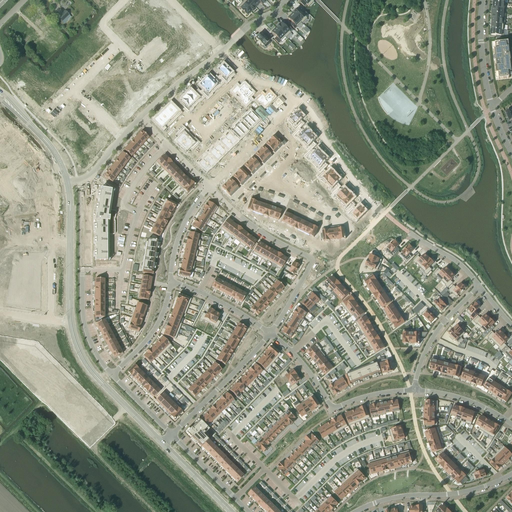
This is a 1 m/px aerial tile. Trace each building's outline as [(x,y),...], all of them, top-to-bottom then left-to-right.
[(248,0),(244,0),(243,2),(252,11),(256,7),(248,0)] [(153,4),(148,9),(151,11),(152,10),(157,14),(164,7),(160,2),(155,7),(153,4)] [(243,2),(238,7),(243,12),(244,12),(247,16),(252,11),(243,2)] [(164,7),(157,14),(161,18),(159,20),(162,22),(166,18),(164,15),(168,11),(164,7)] [(297,8),(292,13),(301,22),(302,23),(307,18),(306,17),(308,15),(304,11),(302,13),(297,8)] [(65,11),(58,18),(64,24),(71,17),(65,11)] [(292,13),(288,18),(292,23),(290,25),(294,29),(301,22),(292,13)] [(111,23),(111,24),(116,28),(123,20),(119,16),(114,21),(113,20),(111,23)] [(169,21),(165,25),(167,28),(169,26),(173,30),(180,23),(176,19),(172,23),(169,21)] [(123,20),(116,28),(120,32),(127,25),(123,20)] [(180,23),(173,30),(177,35),(176,36),(178,39),(183,34),(180,32),(185,27),(180,23)] [(281,23),(276,28),(285,37),(286,38),(293,31),(288,26),(286,28),(281,23)] [(127,25),(120,32),(124,36),(132,29),(127,25)] [(276,28),(271,33),(276,37),(274,39),(278,44),(285,37),(276,28)] [(124,36),(128,41),(129,41),(136,33),(132,29),(124,36)] [(492,29),(491,35),(496,35),(496,39),(501,38),(501,36),(504,36),(504,35),(504,30),(492,29)] [(136,33),(129,41),(133,45),(140,38),(136,33)] [(261,33),(256,38),(258,41),(261,44),(261,43),(263,45),(262,46),(264,49),(265,48),(270,43),(269,41),(271,39),(265,33),(263,35),(261,33)] [(97,35),(93,39),(100,46),(101,46),(105,42),(100,38),(100,37),(98,35),(97,35)] [(140,38),(133,45),(137,49),(145,42),(140,38)] [(93,39),(89,43),(97,50),(100,46),(93,39)] [(199,42),(195,46),(202,54),(203,53),(204,54),(206,51),(206,50),(206,49),(199,42)] [(511,74),(511,63),(511,53),(510,54),(509,51),(508,42),(492,44),(496,80),(511,78),(511,74)] [(89,43),(85,47),(93,54),(97,50),(89,43)] [(189,49),(186,51),(191,56),(193,53),(198,58),(202,54),(195,46),(190,50),(189,49)] [(85,47),(82,50),(89,58),(93,54),(85,47)] [(82,50),(78,54),(85,62),(89,58),(82,50)] [(179,55),(175,59),(182,67),(187,62),(182,58),(185,55),(180,51),(178,53),(179,55)] [(78,54),(74,58),(81,65),(85,62),(78,54)] [(74,58),(70,62),(77,69),(78,69),(81,66),(81,65),(74,58)] [(169,62),(166,64),(171,69),(174,66),(178,71),(182,67),(175,59),(171,63),(169,62)] [(127,60),(124,64),(131,71),(134,68),(127,60)] [(70,62),(66,66),(73,73),(77,69),(70,62)] [(124,64),(120,67),(128,75),(131,71),(124,64)] [(220,68),(219,70),(223,75),(221,77),(226,82),(229,80),(228,79),(232,74),(228,70),(229,70),(226,67),(226,68),(223,65),(220,68)] [(66,66),(62,69),(70,77),(73,73),(66,66)] [(162,70),(158,74),(165,82),(170,77),(165,73),(168,71),(163,66),(160,69),(162,70)] [(120,67),(117,71),(124,78),(128,75),(120,67)] [(62,69),(58,73),(66,81),(70,77),(62,69)] [(22,71),(15,79),(19,82),(26,75),(22,71)] [(117,71),(113,74),(121,81),(124,78),(117,71)] [(58,73),(55,77),(62,84),(62,85),(66,81),(58,73)] [(113,74),(110,78),(117,85),(121,81),(113,74)] [(152,77),(149,79),(154,84),(156,82),(161,86),(165,82),(158,74),(154,79),(152,77)] [(19,82),(18,83),(22,87),(22,86),(30,79),(26,75),(19,82)] [(209,76),(204,81),(213,90),(218,86),(218,87),(221,84),(216,78),(214,81),(209,76)] [(55,77),(51,81),(58,88),(62,84),(55,77)] [(110,78),(107,81),(114,88),(117,85),(110,78)] [(30,79),(22,86),(26,90),(34,83),(30,79)] [(107,81),(103,84),(111,91),(114,88),(107,81)] [(204,81),(200,85),(205,90),(202,92),(207,98),(210,95),(209,94),(213,90),(204,81)] [(149,82),(146,86),(153,93),(156,90),(149,82)] [(34,83),(26,90),(30,94),(37,87),(34,83)] [(103,84),(100,88),(107,95),(111,91),(103,84)] [(237,86),(232,91),(235,94),(237,92),(241,96),(239,98),(240,98),(249,89),(244,84),(240,89),(237,86)] [(146,86),(142,89),(150,96),(153,93),(146,86)] [(37,87),(30,94),(34,98),(41,91),(37,87)] [(100,88),(96,91),(104,98),(107,95),(100,88)] [(142,89),(139,93),(146,100),(150,96),(142,89)] [(249,89),(240,98),(244,102),(243,103),(246,105),(251,100),(248,98),(253,93),(249,89)] [(190,90),(185,95),(186,95),(195,104),(199,100),(200,101),(202,98),(197,93),(195,95),(190,90)] [(41,91),(34,98),(38,102),(45,94),(41,91)] [(96,91),(93,95),(100,102),(104,98),(96,91)] [(139,93),(135,96),(143,103),(146,100),(139,93)] [(262,95),(257,100),(260,103),(260,102),(265,106),(269,102),(270,103),(272,100),(271,100),(274,97),(271,94),(269,93),(265,97),(262,95)] [(38,102),(37,102),(42,106),(46,101),(48,102),(49,100),(49,98),(45,94),(38,102)] [(186,95),(181,99),(186,104),(183,106),(188,112),(191,109),(191,108),(195,104),(186,95)] [(135,96),(132,99),(139,107),(143,103),(135,96)] [(132,99),(129,103),(136,110),(139,107),(132,99)] [(129,103),(125,106),(133,113),(136,110),(129,103)] [(171,104),(167,108),(175,116),(176,117),(179,113),(171,104)] [(125,106),(122,110),(129,117),(133,113),(125,106)] [(167,108),(164,111),(172,119),(175,116),(167,108)] [(122,110),(118,113),(126,120),(129,117),(122,110)] [(164,111),(161,114),(170,123),(173,119),(172,119),(164,111)] [(250,111),(246,115),(254,124),(259,120),(250,111)] [(293,117),(289,121),(293,125),(293,126),(295,129),(301,123),(298,121),(303,116),(301,114),(298,111),(296,114),(295,113),(293,116),(293,117)] [(118,113),(115,117),(122,124),(126,120),(118,113)] [(66,114),(58,123),(63,128),(66,131),(65,133),(70,138),(71,136),(76,141),(75,143),(80,148),(81,146),(84,149),(86,147),(93,154),(101,145),(103,147),(108,141),(106,140),(109,137),(98,126),(95,130),(99,134),(91,142),(68,119),(69,117),(66,114)] [(161,114),(158,117),(167,126),(170,123),(161,114)] [(245,115),(241,119),(250,128),(254,124),(246,115),(245,115)] [(158,117),(154,120),(163,129),(167,126),(158,117)] [(239,121),(234,126),(235,127),(243,135),(248,131),(239,121)] [(235,127),(231,131),(239,139),(243,135),(235,127)] [(181,137),(176,142),(181,146),(190,137),(186,133),(186,132),(183,129),(178,135),(181,137)] [(299,131),(294,136),(297,139),(297,138),(302,142),(311,133),(306,129),(302,133),(299,131)] [(142,131),(139,134),(146,141),(149,138),(142,131)] [(228,132),(223,137),(232,146),(237,142),(228,132)] [(311,133),(302,142),(306,146),(305,147),(308,150),(313,145),(311,142),(315,138),(311,133)] [(139,134),(136,137),(143,144),(146,141),(139,134)] [(274,135),(270,140),(279,149),(283,145),(284,146),(286,143),(281,138),(279,140),(274,135)] [(136,137),(133,140),(140,147),(143,144),(136,137)] [(190,137),(181,146),(185,150),(189,146),(192,148),(197,143),(195,140),(194,141),(190,137)] [(223,137),(219,141),(228,150),(232,146),(223,137)] [(133,140),(130,144),(137,150),(140,147),(133,140)] [(270,140),(266,144),(275,153),(279,149),(270,140)] [(217,143),(212,147),(221,157),(226,152),(217,143)] [(130,144),(127,147),(135,153),(137,150),(130,144)] [(263,146),(259,151),(268,160),(272,156),(263,146)] [(127,147),(124,150),(132,157),(135,153),(127,147)] [(212,147),(208,152),(217,161),(221,157),(212,147)] [(311,152),(306,157),(309,160),(309,159),(313,163),(322,154),(318,150),(314,154),(311,152)] [(259,151),(255,155),(264,164),(268,160),(259,151)] [(122,152),(119,156),(128,162),(130,158),(122,152)] [(205,154),(201,159),(210,168),(215,164),(205,154)] [(322,154),(313,163),(318,167),(317,168),(320,171),(325,166),(322,163),(327,159),(322,154)] [(164,155),(155,164),(159,168),(168,159),(164,155)] [(119,156),(117,159),(125,165),(128,162),(119,156)] [(252,157),(248,162),(257,171),(261,166),(252,157)] [(117,159),(114,163),(122,169),(125,165),(117,159)] [(168,159),(159,168),(161,166),(164,170),(172,162),(168,159)] [(201,159),(197,163),(206,172),(210,168),(201,159)] [(172,162),(164,170),(168,174),(176,167),(172,163),(172,162)] [(248,162),(244,166),(253,175),(257,171),(248,162)] [(114,163),(112,166),(120,172),(122,169),(114,163)] [(112,166),(109,170),(117,176),(120,172),(112,166)] [(176,167),(168,174),(172,178),(171,178),(171,179),(179,170),(176,167)] [(241,168),(237,172),(246,182),(250,177),(241,168)] [(109,170),(107,173),(115,179),(117,176),(109,170)] [(179,170),(171,179),(175,182),(183,174),(179,170)] [(324,172),(318,177),(321,180),(322,180),(326,184),(335,174),(331,170),(326,175),(324,172)] [(237,173),(233,177),(242,186),(246,182),(237,172),(237,173)] [(107,173),(104,176),(112,182),(115,179),(107,173)] [(183,174),(175,182),(179,186),(187,178),(183,174)] [(335,174),(326,184),(330,188),(329,189),(332,191),(337,186),(335,184),(339,179),(335,175),(335,174)] [(187,178),(179,186),(183,190),(191,181),(189,179),(189,180),(187,178)] [(230,179),(226,183),(235,192),(239,188),(230,179)] [(191,181),(183,190),(187,194),(195,185),(191,181)] [(226,183),(222,188),(231,197),(235,192),(226,183)] [(95,220),(95,221),(96,221),(96,224),(96,227),(96,230),(96,234),(96,238),(96,241),(96,244),(96,247),(96,251),(96,254),(96,257),(96,261),(107,261),(107,254),(107,247),(107,241),(107,234),(114,234),(115,234),(115,233),(115,221),(115,218),(116,212),(116,211),(115,211),(109,210),(110,203),(111,197),(112,190),(101,188),(100,192),(99,195),(99,198),(99,202),(98,205),(97,208),(97,211),(97,214),(96,214),(96,215),(95,220)] [(338,191),(333,196),(335,199),(336,198),(340,202),(349,193),(345,189),(340,193),(338,191)] [(349,193),(340,202),(344,207),(346,210),(352,205),(349,202),(354,198),(349,193)] [(251,197),(247,210),(253,212),(253,211),(257,199),(251,197)] [(165,199),(163,203),(174,209),(177,205),(165,199)] [(257,199),(253,211),(258,213),(262,201),(257,199)] [(208,201),(204,207),(214,214),(218,208),(208,201)] [(262,201),(258,213),(262,215),(267,203),(262,201)] [(163,203),(161,207),(172,213),(174,209),(163,203)] [(262,215),(268,217),(271,205),(267,204),(267,203),(262,215)] [(271,205),(268,217),(273,218),(277,206),(272,204),(271,205)] [(277,206),(273,218),(278,220),(282,208),(277,206)] [(356,206),(348,214),(351,217),(352,216),(356,220),(360,216),(361,217),(363,214),(365,211),(361,206),(358,209),(356,206)] [(159,211),(170,217),(172,213),(161,207),(162,208),(160,211),(159,211)] [(204,207),(200,214),(209,219),(213,213),(214,214),(204,207)] [(286,210),(281,221),(285,223),(291,212),(286,210)] [(159,211),(157,215),(168,221),(168,220),(170,217),(159,211)] [(291,212),(285,223),(290,225),(295,215),(295,214),(291,212)] [(200,214),(196,220),(205,225),(209,219),(200,214)] [(157,215),(155,219),(166,225),(168,221),(157,215)] [(295,215),(290,225),(293,227),(298,217),(295,215)] [(293,227),(298,230),(298,229),(302,220),(303,218),(299,216),(298,217),(293,227)] [(154,223),(164,229),(166,225),(155,219),(157,220),(155,224),(154,223)] [(228,219),(220,229),(225,233),(233,223),(228,219)] [(195,222),(192,226),(201,232),(204,227),(205,225),(196,220),(195,222)] [(306,222),(301,231),(306,233),(310,224),(311,222),(307,220),(306,222)] [(154,223),(152,227),(162,233),(164,229),(154,223)] [(233,223),(225,233),(230,236),(238,226),(237,226),(233,223)] [(310,235),(309,235),(314,237),(319,226),(315,224),(314,226),(310,235)] [(238,226),(230,236),(235,240),(242,230),(238,226)] [(153,228),(151,232),(160,237),(162,233),(152,227),(152,228),(153,228)] [(323,233),(321,234),(321,238),(323,238),(324,241),(329,241),(328,228),(322,228),(323,233)] [(242,230),(235,240),(235,239),(240,243),(239,244),(247,234),(242,230),(243,230),(242,230)] [(187,238),(200,241),(199,240),(200,235),(189,232),(188,238),(187,238)] [(247,234),(239,244),(244,247),(252,237),(247,234)] [(252,237),(244,247),(244,248),(246,246),(251,249),(257,241),(252,237)] [(187,238),(186,243),(199,246),(200,241),(187,238)] [(148,239),(142,273),(153,275),(153,271),(158,241),(148,239)] [(389,246),(385,250),(390,254),(389,255),(392,258),(397,253),(395,250),(399,245),(398,244),(395,241),(392,243),(392,242),(389,245),(390,246),(389,246)] [(259,242),(252,253),(257,256),(264,245),(259,242)] [(186,243),(185,248),(198,251),(197,251),(198,246),(199,246),(186,243)] [(264,245),(257,256),(262,259),(268,248),(264,245)] [(404,250),(400,254),(404,259),(404,260),(406,262),(412,257),(409,255),(414,250),(412,248),(409,245),(407,248),(406,247),(404,250)] [(185,248),(184,254),(196,257),(198,251),(185,248)] [(268,248),(262,259),(266,261),(273,250),(268,248)] [(273,250),(266,261),(267,262),(267,260),(272,263),(278,253),(277,253),(273,250)] [(13,256),(5,304),(40,309),(40,253),(17,253),(13,256)] [(278,253),(272,263),(276,266),(276,267),(282,256),(278,253)] [(368,260),(380,265),(382,260),(378,259),(379,256),(375,255),(375,256),(371,254),(368,260)] [(418,256),(413,261),(415,264),(416,263),(420,268),(430,258),(429,258),(425,254),(422,257),(421,258),(420,259),(418,256)] [(282,256),(276,267),(281,270),(287,259),(282,256),(283,256),(282,256)] [(430,258),(420,268),(424,272),(427,275),(432,270),(429,267),(434,263),(431,260),(430,259),(430,258)] [(183,259),(182,264),(194,267),(192,266),(193,261),(183,259)] [(368,260),(365,265),(369,267),(368,269),(372,270),(373,268),(377,270),(380,265),(368,260)] [(287,266),(283,273),(287,274),(292,277),(295,272),(296,272),(298,269),(297,268),(298,268),(299,265),(295,263),(293,262),(293,263),(290,268),(287,266)] [(180,269),(193,272),(194,267),(182,264),(180,269)] [(439,269),(434,274),(437,277),(441,281),(450,272),(446,267),(443,270),(442,271),(442,272),(439,269)] [(180,269),(178,275),(189,277),(190,272),(193,273),(193,272),(180,269)] [(450,272),(441,281),(446,285),(445,285),(448,288),(453,283),(450,280),(451,280),(452,279),(455,276),(450,272)] [(374,274),(364,281),(367,286),(368,286),(376,280),(377,279),(374,274)] [(332,276),(323,285),(328,289),(337,281),(337,280),(332,276)] [(216,278),(211,287),(212,287),(216,289),(220,280),(216,278)] [(220,280),(216,289),(219,291),(224,282),(220,280)] [(337,281),(328,289),(332,294),(334,292),(333,292),(341,285),(337,280),(337,281)] [(376,280),(368,286),(371,290),(379,284),(376,280)] [(277,281),(274,284),(281,291),(284,288),(277,281)] [(224,282),(219,291),(223,293),(228,284),(224,282)] [(454,285),(448,291),(451,294),(452,293),(456,297),(460,293),(461,294),(464,291),(463,290),(465,288),(462,285),(461,283),(456,288),(454,285)] [(228,284),(223,293),(227,295),(231,286),(228,284)] [(274,284),(271,287),(278,294),(281,291),(274,284)] [(379,284),(371,290),(373,294),(374,295),(382,289),(382,288),(379,284)] [(334,292),(332,294),(336,298),(338,296),(345,289),(341,285),(333,292),(334,292)] [(231,286),(227,295),(230,297),(235,288),(231,286)] [(271,287),(268,290),(275,297),(278,294),(271,287)] [(373,294),(376,299),(377,299),(386,293),(387,292),(384,287),(382,288),(382,289),(374,295),(373,294)] [(235,288),(230,297),(234,299),(239,290),(235,288)] [(345,289),(338,296),(342,301),(349,294),(349,293),(345,289)] [(239,290),(234,299),(238,301),(243,292),(239,290)] [(268,290),(265,293),(272,300),(275,297),(268,290)] [(243,292),(238,301),(242,303),(246,294),(243,292)] [(312,292),(307,298),(315,305),(320,300),(312,292)] [(265,293),(262,296),(270,303),(272,300),(265,293)] [(386,293),(377,299),(380,303),(389,297),(386,293)] [(179,294),(177,299),(189,304),(191,299),(179,294)] [(437,298),(433,302),(437,306),(436,307),(439,309),(440,309),(442,311),(445,308),(447,306),(442,302),(445,299),(439,294),(437,297),(437,298)] [(262,296),(259,299),(267,306),(270,303),(262,296)] [(351,296),(341,304),(344,308),(354,301),(355,301),(351,296)] [(389,297),(380,303),(383,308),(393,301),(390,296),(389,297)] [(307,298),(302,303),(309,311),(315,305),(307,298)] [(176,302),(175,304),(187,309),(189,304),(177,299),(176,301),(176,302)] [(259,299),(257,302),(264,309),(267,306),(259,299)] [(354,301),(344,308),(348,313),(358,305),(355,301),(354,301)] [(257,302),(254,305),(261,312),(264,309),(257,302)] [(421,302),(413,310),(416,315),(425,306),(421,302)] [(133,307),(133,308),(145,312),(147,306),(137,303),(136,308),(133,307)] [(394,303),(384,310),(387,315),(398,308),(394,303)] [(470,308),(466,312),(471,316),(470,317),(473,320),(478,314),(475,312),(480,307),(478,306),(476,303),(473,305),(472,304),(470,307),(470,308)] [(175,304),(173,309),(185,314),(187,309),(175,304)] [(254,305),(251,309),(258,315),(261,312),(254,305)] [(358,305),(348,313),(351,317),(353,316),(353,315),(361,309),(358,305)] [(298,307),(294,313),(303,319),(307,313),(298,307)] [(133,308),(131,313),(133,313),(143,317),(145,312),(133,308)] [(398,308),(387,315),(390,319),(401,312),(398,308)] [(173,309),(172,314),(181,318),(183,313),(185,314),(173,309)] [(203,313),(199,319),(203,321),(203,320),(209,323),(215,311),(209,309),(206,314),(203,313)] [(361,309),(353,315),(353,316),(356,320),(365,314),(361,309)] [(426,309),(422,314),(426,318),(425,319),(428,321),(431,323),(433,321),(435,319),(433,316),(430,313),(430,314),(426,309)] [(215,311),(209,323),(214,326),(213,327),(217,328),(220,322),(217,320),(220,315),(215,312),(215,311)] [(401,312),(390,319),(393,323),(393,324),(404,316),(401,312)] [(130,317),(130,318),(142,322),(143,317),(133,313),(131,318),(130,317)] [(294,313),(290,319),(299,325),(299,326),(300,326),(304,320),(303,319),(294,313)] [(172,314),(170,319),(181,324),(182,324),(179,323),(181,318),(172,314)] [(479,316),(473,322),(476,324),(477,324),(481,328),(490,319),(486,315),(483,318),(481,319),(479,316)] [(393,323),(393,324),(396,328),(407,321),(404,316),(393,324),(393,323)] [(366,317),(355,323),(358,327),(368,321),(368,320),(366,317)] [(130,318),(128,323),(140,327),(142,322),(130,318)] [(105,319),(96,324),(98,328),(107,323),(105,319)] [(167,324),(179,329),(181,324),(170,319),(168,324),(167,324)] [(290,319),(286,325),(295,331),(299,326),(299,325),(290,319)] [(490,319),(481,328),(485,332),(495,323),(492,320),(491,319),(490,319)] [(368,321),(358,327),(360,331),(371,324),(371,325),(371,324),(369,320),(368,320),(368,321)] [(107,323),(98,328),(100,331),(109,327),(107,323)] [(128,323),(126,328),(138,332),(140,327),(128,323)] [(238,323),(236,327),(245,332),(247,328),(238,323)] [(167,324),(165,329),(177,334),(179,329),(167,324)] [(371,324),(360,331),(363,335),(364,334),(373,328),(371,325),(371,324)] [(286,325),(282,332),(291,338),(295,331),(286,325)] [(453,329),(461,337),(465,333),(460,329),(461,328),(457,325),(453,329)] [(109,327),(100,331),(102,335),(111,331),(109,327)] [(236,327),(234,331),(242,336),(245,332),(236,327)] [(364,334),(366,338),(367,337),(375,332),(373,328),(364,334)] [(166,330),(164,335),(175,339),(177,334),(165,329),(166,330)] [(453,329),(448,333),(451,336),(449,337),(452,340),(454,339),(458,342),(462,338),(461,337),(453,329)] [(401,335),(401,340),(403,340),(403,343),(409,344),(409,343),(408,343),(409,333),(409,330),(403,330),(403,335),(401,335)] [(493,332),(487,337),(490,340),(491,340),(495,344),(504,335),(500,330),(497,333),(495,335),(493,332)] [(111,331),(102,335),(104,339),(113,334),(111,331)] [(234,331),(232,334),(240,339),(242,336),(234,331)] [(414,331),(414,333),(414,344),(419,344),(420,340),(420,338),(420,337),(425,337),(428,333),(420,332),(420,331),(414,331)] [(366,338),(365,338),(367,342),(370,340),(378,336),(375,332),(367,337),(366,338)] [(113,334),(104,339),(106,343),(115,338),(113,334)] [(232,334),(230,338),(238,343),(240,339),(232,334)] [(504,335),(495,344),(499,348),(498,349),(501,351),(507,346),(504,343),(508,339),(504,335)] [(370,340),(367,342),(369,346),(374,344),(380,340),(378,336),(370,340)] [(163,337),(159,340),(168,349),(172,345),(163,337)] [(115,338),(106,343),(108,346),(117,342),(115,338)] [(230,338),(227,341),(236,347),(238,343),(230,338)] [(159,340),(156,343),(165,352),(168,349),(159,340)] [(374,344),(369,346),(372,350),(373,350),(377,347),(382,344),(380,340),(374,344)] [(227,341),(225,345),(234,350),(236,347),(227,341)] [(117,342),(108,346),(110,350),(119,345),(117,342)] [(156,343),(153,346),(162,355),(165,352),(156,343)] [(317,344),(306,352),(311,358),(321,350),(322,350),(317,344)] [(377,347),(373,350),(375,354),(385,348),(382,344),(377,347)] [(119,345),(110,350),(112,354),(121,349),(119,345)] [(225,345),(223,349),(232,354),(234,350),(225,345)] [(271,345),(267,350),(277,359),(281,354),(271,345)] [(150,349),(159,358),(162,355),(153,346),(150,349)] [(121,349),(112,354),(114,358),(123,353),(121,349)] [(150,349),(146,352),(154,360),(157,357),(158,358),(159,358),(150,349)] [(223,349),(221,352),(229,357),(232,354),(223,349)] [(266,352),(264,354),(274,363),(277,359),(267,350),(265,352),(266,352)] [(321,350),(311,358),(316,364),(324,357),(325,356),(321,350)] [(147,353),(143,356),(150,363),(154,360),(146,352),(146,353),(147,353)] [(221,352),(219,356),(227,361),(229,357),(221,352)] [(264,354),(260,358),(270,367),(274,363),(264,354)] [(219,356),(216,360),(225,365),(227,361),(219,356)] [(324,357),(316,364),(320,369),(329,362),(324,357)] [(430,363),(429,367),(430,367),(429,369),(435,371),(438,360),(439,360),(439,359),(433,357),(431,363),(430,363)] [(260,358),(257,363),(266,371),(270,367),(260,358)] [(390,358),(385,360),(388,372),(388,373),(393,371),(390,358)] [(385,360),(379,361),(382,374),(388,372),(385,360)] [(435,371),(441,373),(444,362),(444,361),(439,360),(438,360),(435,371)] [(444,362),(441,373),(447,374),(450,363),(450,362),(444,360),(444,361),(444,362)] [(329,362),(320,369),(325,375),(333,368),(329,362)] [(215,363),(212,366),(219,373),(222,370),(215,363)] [(343,363),(339,366),(343,371),(347,368),(343,363)] [(346,375),(345,376),(349,386),(350,386),(352,385),(353,385),(352,384),(355,383),(359,381),(364,379),(369,378),(374,376),(378,374),(381,373),(377,363),(374,364),(346,375)] [(450,363),(447,374),(452,376),(453,376),(456,365),(450,363)] [(252,367),(252,368),(259,375),(262,371),(255,364),(252,367)] [(135,365),(127,372),(131,375),(139,367),(138,368),(135,365)] [(452,376),(459,378),(462,366),(456,365),(453,376),(452,376)] [(212,366),(209,369),(216,376),(219,373),(212,366)] [(139,367),(131,375),(131,376),(131,375),(134,378),(143,370),(143,369),(142,370),(139,367)] [(249,371),(248,371),(249,371),(256,378),(259,375),(252,368),(252,367),(249,371)] [(466,367),(461,378),(466,380),(470,371),(471,369),(466,367)] [(209,369),(206,372),(213,379),(216,376),(209,369)] [(143,370),(134,378),(137,381),(146,373),(143,370)] [(286,371),(280,375),(283,379),(285,377),(289,381),(297,375),(298,375),(297,375),(296,373),(294,370),(288,374),(286,371)] [(249,371),(246,374),(253,382),(254,382),(256,379),(257,379),(256,378),(249,371)] [(470,371),(466,380),(471,382),(475,373),(470,371)] [(471,382),(471,383),(476,385),(480,375),(481,373),(476,371),(475,373),(471,382)] [(206,372),(203,375),(210,382),(213,379),(206,372)] [(146,373),(137,381),(140,385),(148,377),(145,374),(146,373)] [(246,374),(242,377),(249,384),(251,386),(254,383),(254,382),(253,382),(246,374)] [(203,375),(200,378),(207,385),(210,382),(203,375)] [(289,381),(288,382),(291,387),(290,388),(292,391),(298,387),(296,384),(298,382),(301,380),(297,375),(289,381)] [(480,375),(476,385),(481,387),(485,377),(480,375)] [(148,377),(140,385),(143,388),(152,380),(148,377)] [(239,380),(246,387),(249,384),(242,377),(239,380)] [(342,377),(338,380),(344,389),(349,386),(342,377)] [(200,378),(197,381),(204,388),(207,385),(200,378)] [(490,378),(483,388),(488,391),(494,382),(495,381),(490,378)] [(152,380),(143,388),(147,391),(156,382),(155,382),(155,383),(152,380)] [(236,383),(236,384),(243,391),(246,387),(239,380),(236,383)] [(338,380),(333,383),(333,384),(334,384),(339,392),(344,389),(338,380)] [(197,381),(194,384),(201,391),(204,388),(197,381)] [(156,382),(147,391),(150,394),(159,385),(156,382)] [(494,382),(488,391),(493,393),(493,394),(498,385),(494,382)] [(498,385),(493,394),(497,396),(504,386),(499,383),(498,385)] [(194,384),(191,387),(198,394),(201,391),(194,384)] [(236,384),(233,387),(240,394),(243,391),(236,384)] [(333,384),(329,387),(335,396),(340,393),(339,392),(334,384),(333,384)] [(159,385),(150,394),(153,398),(161,390),(158,387),(159,386),(159,385)] [(504,386),(497,396),(502,399),(509,389),(504,386)] [(191,387),(188,390),(195,397),(198,394),(191,387)] [(233,387),(229,390),(238,399),(242,395),(240,394),(233,387)] [(502,399),(501,400),(506,403),(511,393),(511,390),(509,389),(502,399)] [(165,391),(155,400),(159,404),(168,395),(165,391)] [(224,396),(223,396),(230,403),(231,403),(232,405),(235,401),(234,400),(227,393),(224,396)] [(313,394),(308,397),(315,408),(320,405),(313,394)] [(168,395),(159,404),(163,408),(172,399),(168,395)] [(220,399),(220,400),(220,399),(228,407),(229,408),(232,405),(231,403),(230,403),(223,396),(224,396),(223,396),(220,399)] [(308,397),(304,401),(304,402),(304,401),(311,411),(315,408),(308,397)] [(172,399),(163,408),(167,411),(176,402),(172,399)] [(220,400),(217,403),(224,410),(225,411),(228,407),(220,399),(220,400)] [(398,400),(391,401),(392,412),(400,411),(398,400)] [(298,401),(293,404),(295,407),(302,417),(306,414),(300,404),(299,403),(298,401)] [(300,404),(306,414),(311,411),(304,401),(304,402),(300,404)] [(391,401),(383,403),(385,413),(386,413),(392,412),(391,401)] [(176,402),(167,411),(169,413),(168,414),(170,416),(180,406),(176,402)] [(214,406),(221,413),(223,414),(224,415),(227,413),(225,411),(224,410),(217,403),(214,406)] [(383,403),(376,404),(379,416),(386,414),(386,413),(385,413),(383,403)] [(376,404),(369,405),(371,418),(379,417),(379,416),(376,404)] [(210,409),(211,409),(219,418),(223,414),(221,413),(214,406),(214,405),(210,409)] [(454,405),(451,415),(456,417),(460,407),(459,407),(454,405)] [(180,406),(170,416),(174,420),(184,410),(180,406)] [(365,406),(360,408),(365,420),(370,418),(365,406)] [(456,417),(455,419),(460,421),(465,409),(459,407),(460,407),(456,417)] [(360,408),(355,410),(360,422),(365,420),(360,408)] [(210,409),(207,412),(216,421),(219,418),(211,409),(210,409)] [(465,409),(460,421),(466,423),(470,411),(465,409)] [(284,414),(293,423),(296,421),(294,419),(296,418),(292,415),(293,414),(292,414),(288,410),(284,414)] [(355,410),(350,412),(354,424),(360,422),(355,410)] [(470,411),(466,423),(471,425),(475,413),(470,411)] [(207,412),(204,415),(211,422),(213,424),(216,421),(207,412)] [(350,412),(345,414),(349,426),(354,424),(350,412)] [(283,413),(279,417),(280,419),(281,418),(288,426),(289,424),(291,426),(293,423),(284,414),(283,413)] [(204,415),(201,419),(208,426),(208,425),(210,427),(213,424),(211,422),(204,415)] [(337,418),(336,418),(343,429),(348,426),(341,416),(337,418)] [(481,416),(476,424),(480,427),(486,419),(481,416)] [(277,422),(284,429),(288,426),(281,418),(280,419),(277,422)] [(336,418),(331,421),(332,421),(338,432),(343,429),(336,418),(337,418),(336,418)] [(480,427),(479,429),(484,432),(491,421),(486,419),(480,427)] [(187,433),(186,433),(188,434),(188,435),(189,436),(191,438),(191,437),(194,441),(196,440),(198,442),(196,443),(197,444),(197,443),(201,447),(202,447),(201,446),(208,440),(206,438),(208,436),(205,433),(209,429),(200,420),(197,422),(196,424),(192,428),(191,428),(190,429),(187,433)] [(275,420),(271,424),(273,426),(280,433),(284,429),(277,422),(275,420)] [(332,421),(327,424),(332,433),(333,435),(338,432),(332,421)] [(491,421),(484,432),(488,435),(495,424),(491,421)] [(327,424),(322,427),(328,436),(328,435),(332,433),(327,424)] [(488,435),(487,438),(492,441),(493,438),(500,427),(495,424),(488,435)] [(269,430),(276,437),(280,433),(273,426),(269,430)] [(401,426),(389,430),(391,436),(403,432),(401,426)] [(322,427),(318,430),(324,441),(329,438),(328,435),(328,436),(322,427)] [(437,428),(425,432),(427,437),(439,433),(437,428)] [(265,433),(273,441),(276,437),(269,430),(268,429),(265,433)] [(264,432),(260,436),(261,437),(269,445),(273,441),(265,433),(264,432)] [(403,432),(391,436),(392,442),(405,438),(404,434),(403,433),(403,432)] [(439,433),(427,437),(429,442),(441,438),(439,433)] [(309,434),(307,437),(315,445),(319,441),(316,438),(315,437),(312,434),(310,436),(309,434)] [(261,437),(257,441),(258,441),(266,450),(269,448),(267,446),(269,445),(261,437)] [(307,437),(304,439),(306,440),(304,442),(312,449),(315,445),(307,437)] [(429,442),(428,442),(430,448),(441,444),(443,444),(441,438),(429,442)] [(255,439),(251,442),(254,445),(257,449),(258,449),(261,453),(263,451),(264,452),(266,450),(258,441),(257,441),(255,439)] [(208,440),(201,446),(202,447),(204,449),(211,443),(208,440)] [(304,442),(300,446),(308,453),(312,449),(304,442)] [(211,443),(204,449),(207,452),(214,445),(211,443)] [(441,444),(430,448),(432,453),(443,449),(441,444)] [(214,445),(207,452),(210,455),(217,448),(214,445)] [(300,446),(297,449),(304,457),(308,453),(300,446)] [(511,454),(504,446),(500,450),(509,459),(511,455),(511,454)] [(217,448),(210,455),(213,458),(220,451),(217,448)] [(297,449),(293,453),(301,461),(305,457),(304,457),(297,449)] [(500,450),(496,454),(505,463),(509,459),(500,450)] [(220,451),(213,458),(216,461),(223,454),(220,451)] [(409,451),(403,452),(406,465),(412,463),(411,460),(413,459),(412,455),(410,456),(409,451)] [(403,452),(397,454),(400,466),(401,466),(406,465),(403,452)] [(444,452),(435,460),(439,464),(448,456),(444,452)] [(293,453),(289,457),(296,464),(296,465),(297,465),(301,461),(293,453)] [(223,454),(216,461),(219,464),(226,457),(223,454)] [(397,454),(391,456),(395,468),(400,466),(397,454)] [(496,454),(492,458),(493,460),(494,459),(501,467),(505,463),(496,454)] [(391,456),(385,457),(389,469),(395,468),(391,456)] [(439,464),(443,468),(451,460),(448,456),(439,464)] [(226,457),(219,464),(222,467),(229,461),(226,458),(226,457)] [(289,457),(285,461),(292,468),(296,465),(296,464),(289,457)] [(385,457),(380,459),(383,471),(389,470),(389,469),(385,457)] [(380,459),(374,460),(377,473),(383,471),(380,459)] [(451,460),(443,468),(447,472),(455,464),(456,463),(452,459),(451,460)] [(493,460),(490,463),(497,471),(501,467),(494,459),(493,460)] [(374,460),(368,462),(371,474),(377,473),(374,460)] [(229,461),(222,467),(225,470),(232,463),(229,461)] [(282,461),(280,463),(289,472),(292,468),(285,461),(284,462),(282,461)] [(232,463),(225,470),(228,473),(235,466),(232,463)] [(279,467),(277,469),(281,472),(281,473),(285,476),(289,472),(280,463),(278,466),(279,467)] [(455,464),(447,472),(451,475),(451,476),(459,467),(455,464)] [(235,466),(228,473),(231,476),(238,469),(235,466)] [(451,475),(451,476),(455,480),(464,470),(460,466),(459,467),(451,476),(451,475)] [(238,469),(231,476),(234,479),(241,472),(238,469)] [(357,469),(353,472),(362,482),(366,478),(357,469)] [(464,470),(455,480),(458,484),(460,482),(462,480),(465,478),(468,474),(464,470)] [(477,472),(472,474),(474,480),(479,479),(483,477),(486,476),(485,472),(484,470),(481,471),(480,470),(477,472)] [(241,472),(234,479),(237,482),(244,476),(241,472)] [(353,472),(349,476),(358,486),(357,486),(358,486),(362,482),(353,472)] [(349,476),(345,480),(353,489),(357,486),(358,486),(349,476)] [(345,480),(341,483),(342,485),(343,485),(349,493),(353,489),(345,480)] [(339,488),(339,489),(345,496),(349,493),(343,485),(342,485),(339,488)] [(255,487),(248,494),(252,497),(258,490),(255,487)] [(337,487),(333,491),(341,500),(345,496),(339,489),(339,488),(337,487)] [(258,490),(252,497),(255,500),(261,493),(258,490)] [(261,493),(255,500),(257,503),(264,496),(261,493)] [(264,496),(257,503),(260,506),(267,499),(264,496)] [(327,499),(335,507),(338,504),(330,496),(327,499)] [(326,498),(323,502),(332,510),(332,511),(335,507),(327,499),(326,498)] [(267,499),(260,506),(263,509),(270,502),(267,499)] [(270,502),(263,509),(266,511),(273,505),(270,502)] [(323,502),(320,505),(321,507),(322,507),(326,511),(330,511),(332,511),(332,510),(323,502)]
